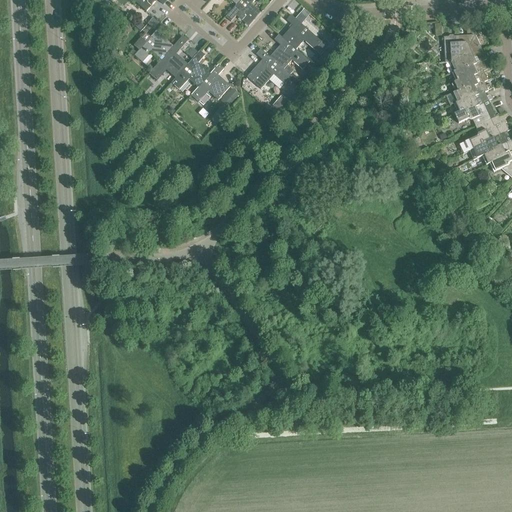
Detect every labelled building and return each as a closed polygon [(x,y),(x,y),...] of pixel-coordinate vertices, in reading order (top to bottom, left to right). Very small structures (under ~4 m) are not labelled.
[(131,0),(132,0),(146,12),(155,2),(152,0),(156,0),(163,5),(167,0),(131,0)] [(241,0),(236,6),(225,18),(230,22),(238,13),(241,15),(238,18),(248,27),(260,13),(251,5),(254,0),(241,0)] [(304,10),(295,19),(301,25),(310,15),(304,10)] [(290,28),(281,38),(295,50),(303,41),(314,50),(321,42),(301,25),(295,19),(291,15),(286,21),(294,27),(291,30),(290,28)] [(147,24),(153,29),(158,23),(152,18),(147,24)] [(139,22),(135,27),(140,31),(144,26),(139,22)] [(151,53),(160,61),(161,61),(173,47),(163,38),(160,41),(158,39),(166,30),(161,26),(134,56),(142,63),(151,53)] [(278,48),(269,58),(283,70),(291,61),(302,70),(307,65),(309,62),(295,50),(281,38),(278,35),(274,40),(281,47),(279,50),(278,48)] [(474,36),(459,37),(460,59),(465,56),(466,58),(482,51),(474,36)] [(166,71),(175,79),(187,65),(177,56),(176,58),(174,56),(187,41),(182,37),(173,47),(161,61),(160,61),(148,75),(156,82),(166,71)] [(445,64),(451,63),(460,59),(459,37),(443,38),(445,64)] [(193,49),(188,56),(192,59),(198,53),(193,49)] [(269,58),(260,50),(256,55),(263,62),(261,64),(260,63),(246,77),(260,90),(273,75),(284,85),(291,77),(283,70),(269,58)] [(188,80),(197,88),(198,88),(210,74),(200,66),(197,69),(195,67),(204,56),(199,51),(198,53),(192,59),(187,65),(175,79),(171,84),(179,91),(188,80)] [(451,63),(455,71),(455,72),(466,67),(467,69),(482,62),(486,60),(482,51),(466,58),(465,56),(460,59),(451,63)] [(309,62),(307,65),(315,72),(317,70),(309,62)] [(451,73),(456,82),(466,77),(467,79),(483,72),(487,71),(482,62),(467,69),(466,67),(455,72),(455,71),(451,73)] [(198,88),(197,88),(191,96),(198,103),(208,92),(218,101),(230,87),(220,78),(217,81),(215,79),(223,70),(218,65),(210,74),(198,88)] [(452,84),(456,92),(467,88),(468,90),(484,82),(484,83),(487,81),(483,72),(467,79),(466,77),(456,82),(452,84)] [(453,94),(457,103),(468,98),(469,100),(484,93),(488,91),(484,83),(484,82),(468,90),(467,88),(456,92),(453,94)] [(233,89),(221,102),(225,106),(228,108),(239,95),(237,93),(233,89)] [(453,104),(457,113),(458,113),(468,108),(469,110),(485,103),(488,102),(484,93),(469,100),(468,98),(457,103),(453,104)] [(282,96),(277,101),(283,106),(287,101),(282,96)] [(472,120),(475,127),(490,120),(487,113),(489,112),(485,103),(469,110),(468,108),(458,113),(457,113),(454,115),(458,124),(469,119),(472,120)] [(466,142),(471,151),(474,149),(485,144),(484,142),(499,135),(495,126),(494,127),(490,120),(475,127),(478,134),(477,137),(466,142)] [(475,160),(482,157),(482,156),(492,151),(491,149),(507,142),(503,133),(499,135),(484,142),(485,144),(474,149),(471,151),(475,160)] [(486,166),(489,164),(500,159),(499,157),(511,150),(511,143),(510,140),(507,142),(491,149),(492,151),(482,156),(482,157),(486,166)] [(489,164),(493,173),(501,169),(511,178),(511,150),(499,157),(500,159),(489,164)]
